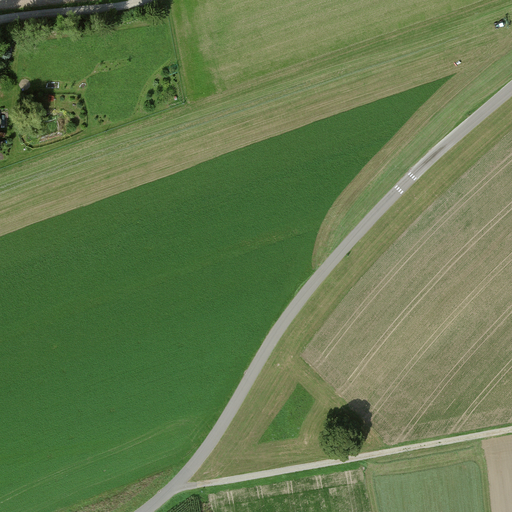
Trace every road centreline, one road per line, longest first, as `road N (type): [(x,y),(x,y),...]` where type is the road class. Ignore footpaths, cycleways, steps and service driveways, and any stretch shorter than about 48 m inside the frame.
road 1 (unclassified): [(144,511),(193,466),(323,271),(511,87)]
road 2 (track): [(176,483),(511,431)]
road 3 (track): [(143,0),(0,19)]
